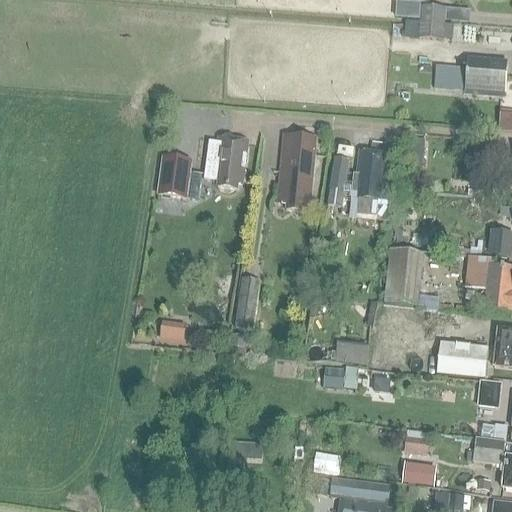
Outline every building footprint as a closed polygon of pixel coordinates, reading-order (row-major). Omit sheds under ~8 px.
[(420,25),(444,27),(445,11),(421,9),(420,25)] [(442,43),(444,27),(420,25),(406,24),(405,40),(442,43)] [(505,96),(508,65),(467,61),(465,93),(505,96)] [(316,141),(284,138),(277,206),(286,207),(286,213),(309,216),(316,141)] [(248,144),(218,140),(218,145),(209,144),(204,182),(218,184),(217,190),(237,192),(237,186),(242,187),(248,144)] [(412,141),(411,152),(424,153),(424,142),(412,141)] [(388,156),(359,152),(357,177),(354,177),(352,195),(360,196),(359,202),(378,204),(379,198),(383,198),(388,156)] [(326,210),(342,213),(350,163),(334,160),(329,192),(326,210)] [(163,161),(158,199),(198,204),(201,177),(190,176),(191,164),(163,161)] [(511,235),(490,233),(487,258),(510,261),(511,243),(511,235)] [(417,306),(425,253),(391,249),(384,302),(417,306)] [(511,270),(494,268),(494,262),(470,259),(466,291),(486,293),(483,319),(511,322),(511,315),(511,270)] [(261,283),(241,281),(234,330),(254,333),(261,283)] [(315,309),(334,313),(339,291),(320,286),(315,309)] [(187,328),(161,324),(158,341),(184,344),(187,328)] [(511,371),(511,333),(498,332),(494,370),(511,371)] [(437,377),(485,381),(488,350),(440,345),(437,377)] [(336,363),(366,366),(367,350),(337,348),(336,363)] [(323,390),(357,393),(359,371),(345,370),(345,373),(325,371),(323,390)] [(374,382),(372,396),(388,397),(390,383),(374,382)] [(501,386),(480,384),(477,410),(499,412),(501,386)] [(429,443),(406,440),(404,457),(427,459),(429,443)] [(502,492),(511,492),(511,460),(503,460),(505,445),(476,442),(473,466),(501,470),(500,475),(504,475),(502,492)] [(233,445),(232,462),(262,463),(262,447),(233,445)] [(404,466),(401,486),(434,489),(436,470),(404,466)] [(315,479),(313,498),(326,500),(328,480),(315,479)] [(385,511),(389,490),(332,483),(330,501),(340,502),(339,511),(385,511)] [(462,511),(464,499),(436,495),(435,510),(453,511),(462,511)]
